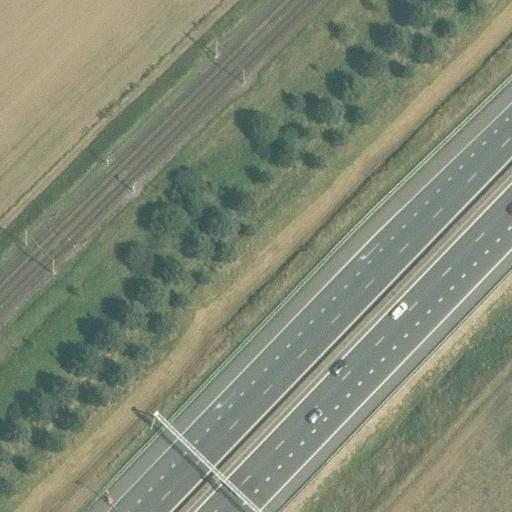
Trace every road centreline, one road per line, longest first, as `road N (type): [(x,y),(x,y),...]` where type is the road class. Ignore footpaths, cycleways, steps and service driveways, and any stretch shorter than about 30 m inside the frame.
road 1 (motorway): [(511,133),(148,511)]
road 2 (motorway): [(217,511),(511,206)]
